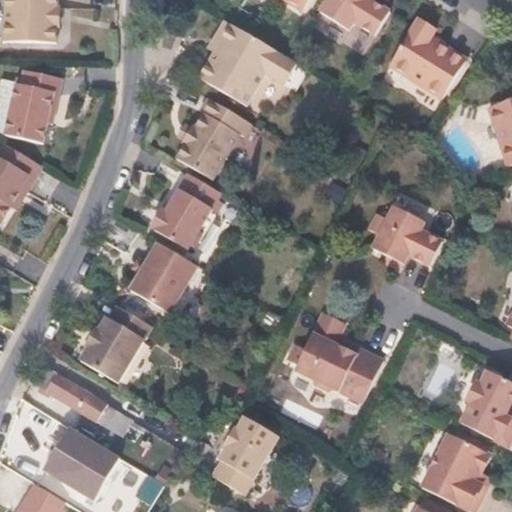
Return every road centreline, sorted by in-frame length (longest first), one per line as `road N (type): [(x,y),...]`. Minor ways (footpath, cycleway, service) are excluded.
road 1 (residential): [(0,406),(135,95),(138,0)]
road 2 (unknown): [(382,312),(511,386)]
